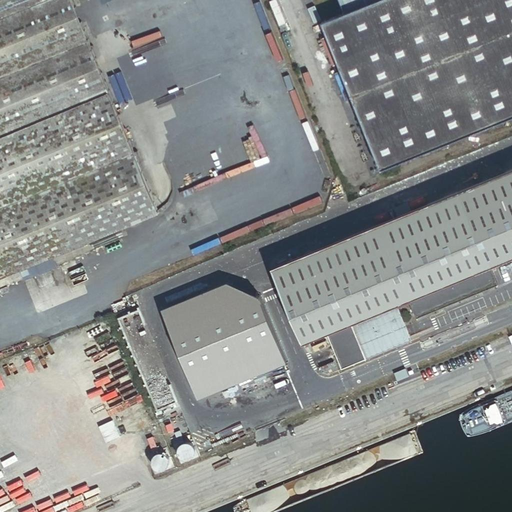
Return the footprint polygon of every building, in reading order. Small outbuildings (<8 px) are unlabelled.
[(74,0),(0,0),(0,278),(162,211),(74,0)] [(511,0),(388,0),(326,25),(385,172),(511,121),(511,0)] [(511,171),(277,268),(307,342),(392,307),(493,265),(511,257),(511,171)] [(189,253),(195,268),(210,262),(204,247),(189,253)] [(502,286),(493,265),(392,307),(394,312),(360,326),(359,324),(331,335),(345,370),(409,344),(407,338),(413,336),(402,309),(414,304),(420,319),(502,286)] [(253,275),(165,309),(198,395),(286,361),(253,275)]
